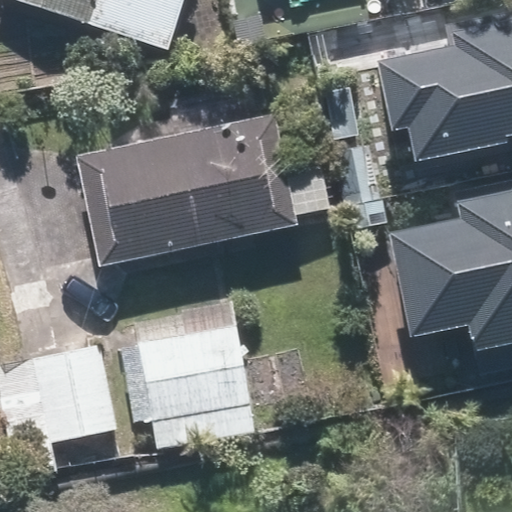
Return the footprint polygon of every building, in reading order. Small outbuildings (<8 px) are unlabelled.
[(0,0),(0,3),(168,52),(183,0),(0,0)] [(511,133),(511,4),(327,55),(359,174),(511,133)] [(317,162),(282,168),(272,117),(70,155),(92,269),(294,231),(291,216),(326,210),(317,162)] [(511,339),(511,197),(357,233),(388,368),(511,339)] [(177,311),(182,336),(134,345),(155,454),(254,435),(233,326),(228,302),(177,311)] [(99,347),(31,361),(4,367),(0,420),(0,479),(53,469),(48,446),(117,432),(99,347)]
